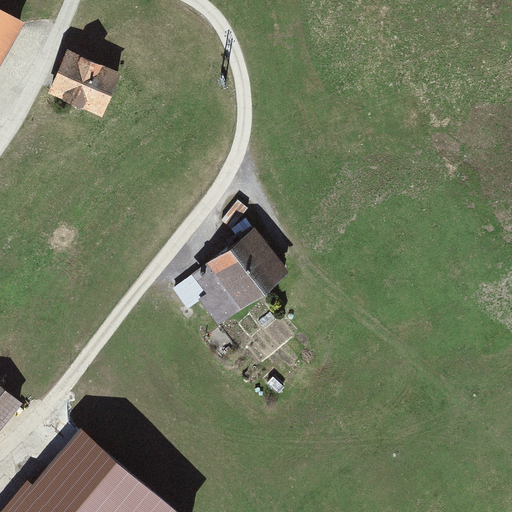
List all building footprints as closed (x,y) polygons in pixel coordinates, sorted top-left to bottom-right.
[(0,60),(20,24),(0,13),(0,60)] [(98,120),(116,75),(65,54),(46,99),(98,120)] [(218,328),(288,275),(252,228),(170,290),(188,313),(200,305),(218,328)] [(0,434),(22,409),(0,390),(0,434)] [(125,511),(130,507),(63,453),(32,492),(24,485),(1,511),(125,511)]
